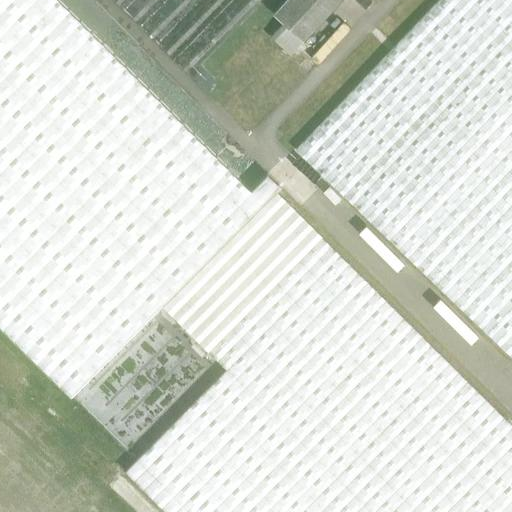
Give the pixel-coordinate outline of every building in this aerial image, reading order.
[(0,0),(0,326),(70,396),(160,305),(262,202),(251,190),(56,0),(0,0)] [(303,41),(339,0),(282,0),(270,13),(280,23),(271,34),(291,52),(301,40),(303,41)] [(511,0),(439,0),(293,153),(385,239),(479,328),(511,359),(511,0)] [(160,305),(208,351),(321,236),(277,192),(281,188),(267,174),(251,190),(262,202),(160,305)] [(122,471),(163,511),(511,511),(511,424),(321,236),(208,351),(224,367),(122,471)] [(105,511),(78,487),(54,511),(105,511)]
